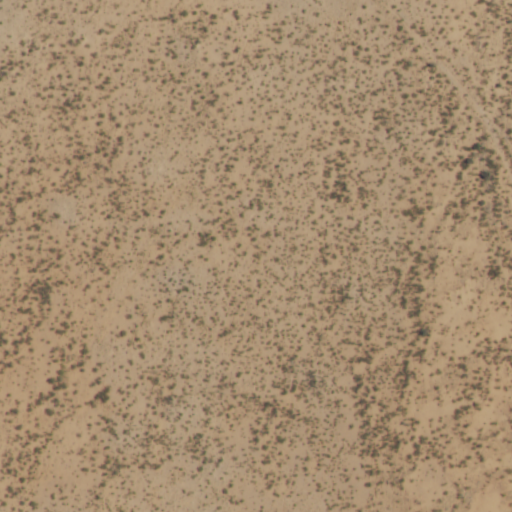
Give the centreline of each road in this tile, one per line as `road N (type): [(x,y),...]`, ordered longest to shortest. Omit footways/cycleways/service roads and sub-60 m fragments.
road 1 (track): [(230,0),(40,511)]
road 2 (track): [(511,278),(463,140),(349,0)]
